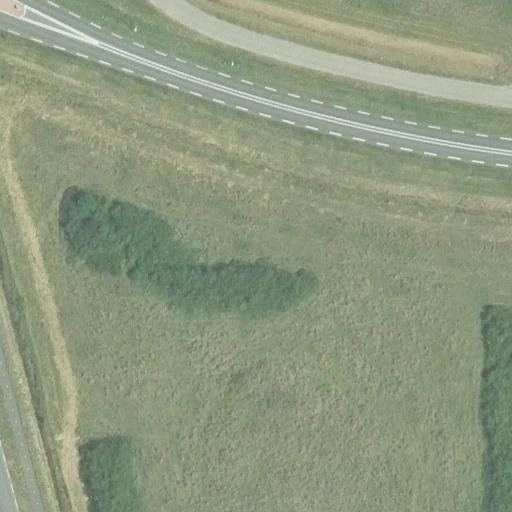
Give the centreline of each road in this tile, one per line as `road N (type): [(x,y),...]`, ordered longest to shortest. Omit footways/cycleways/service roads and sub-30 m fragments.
road 1 (primary): [(80,38),(276,105),(511,155)]
road 2 (unclassified): [(162,0),(235,36),(416,84),(511,99)]
